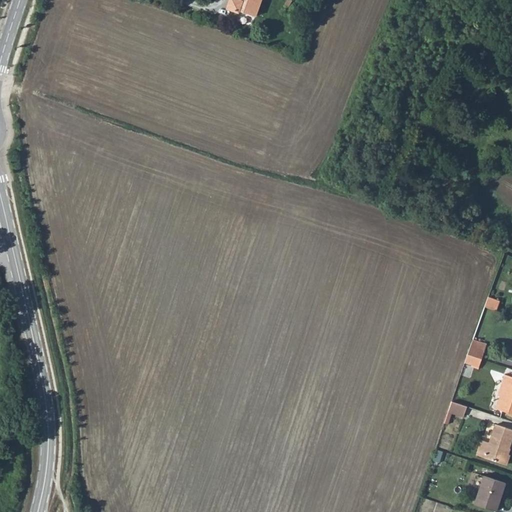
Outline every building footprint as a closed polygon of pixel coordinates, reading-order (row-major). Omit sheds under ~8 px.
[(233,0),(230,9),(226,8),(222,18),(240,24),(241,21),(252,25),(260,0),(233,0)] [(485,299),(482,308),(494,311),(497,302),(485,299)] [(472,339),(470,346),(484,350),(487,344),(472,339)] [(470,346),(467,354),(482,358),(484,350),(470,346)] [(467,354),(464,362),(479,367),(482,358),(467,354)] [(495,392),(497,393),(503,395),(499,408),(511,411),(511,374),(501,371),(495,392)] [(497,393),(493,406),(499,408),(503,395),(497,393)] [(452,401),(449,410),(452,412),(465,415),(467,405),(452,401)] [(480,437),(475,451),(505,461),(508,451),(505,450),(511,428),(511,426),(494,420),(487,439),(480,437)] [(482,473),(472,502),(494,509),(503,480),(482,473)]
